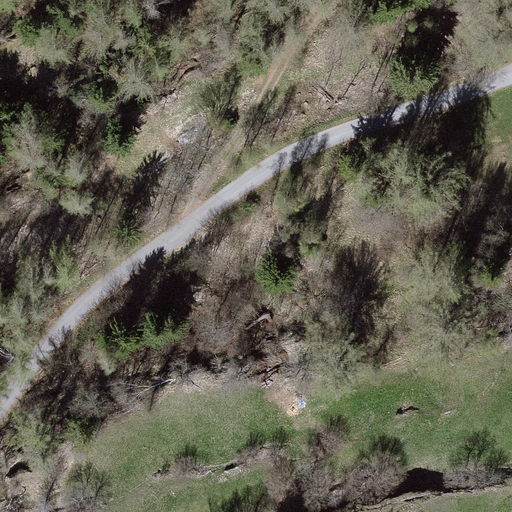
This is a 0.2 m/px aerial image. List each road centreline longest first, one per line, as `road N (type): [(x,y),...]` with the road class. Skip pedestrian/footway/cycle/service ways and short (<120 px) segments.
road 1 (unclassified): [(0,411),(90,298),(244,184),(326,139),(511,74)]
road 2 (track): [(327,0),(200,193),(194,221)]
